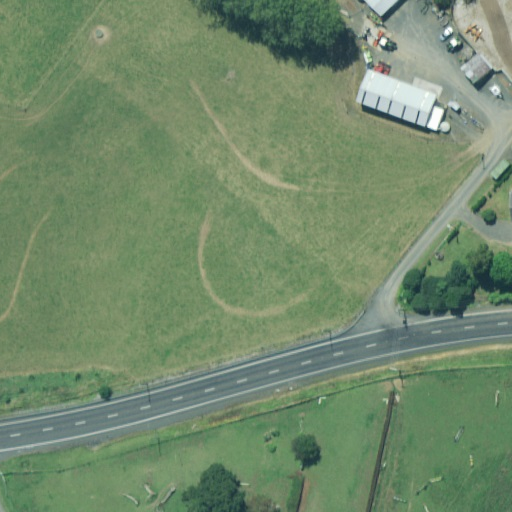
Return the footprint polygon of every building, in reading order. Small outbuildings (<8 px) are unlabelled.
[(402,0),(369,0),(383,16),(402,0)] [(477,55),(468,47),(461,55),(470,63),(477,55)] [(494,70),(482,56),(465,70),(477,84),(494,70)] [(440,95),(373,71),(361,102),(439,131),(446,111),(436,107),(440,95)] [(511,166),(506,161),(493,175),(499,180),(511,166)]
